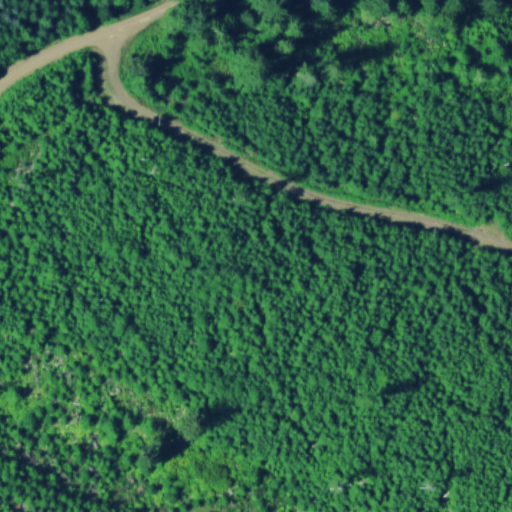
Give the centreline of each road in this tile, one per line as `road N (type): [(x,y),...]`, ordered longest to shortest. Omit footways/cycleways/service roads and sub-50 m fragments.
road 1 (track): [(511,244),(308,193),(164,120),(117,78),(114,54),(127,28)]
road 2 (track): [(183,0),(46,57),(0,89)]
